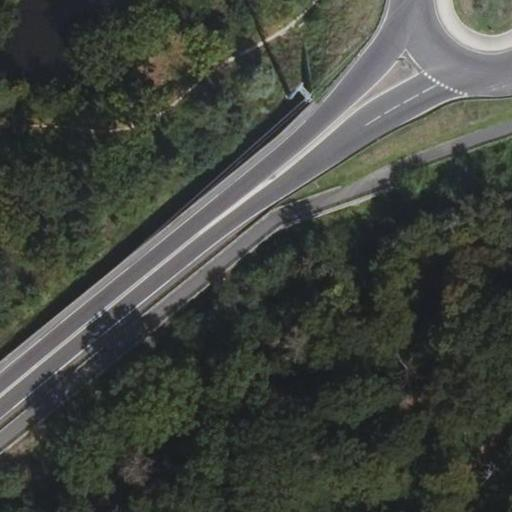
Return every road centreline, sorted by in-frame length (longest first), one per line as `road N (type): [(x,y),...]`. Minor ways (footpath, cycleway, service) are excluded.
road 1 (primary): [(156,268),(453,70)]
road 2 (primary): [(414,26),(156,268)]
road 3 (primary): [(0,390),(156,268)]
